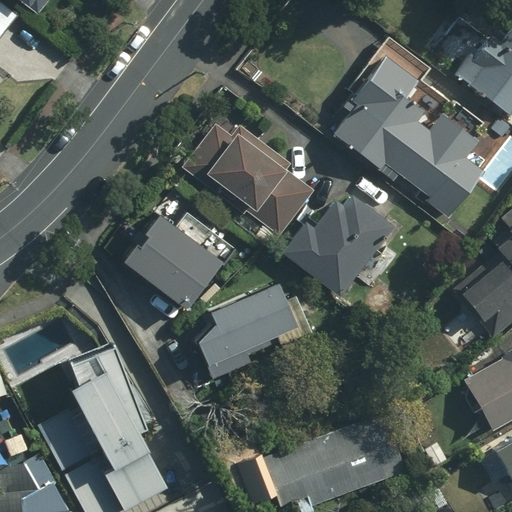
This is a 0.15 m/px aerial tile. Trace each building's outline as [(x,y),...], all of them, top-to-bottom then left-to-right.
[(27,0),(41,10),(48,0),(27,0)] [(511,26),(507,33),(497,25),(478,52),(473,48),(458,69),(472,79),(470,82),(511,112),(511,110),(511,26)] [(417,72),(387,49),(347,102),(353,106),(336,129),(394,173),(399,166),(431,191),(426,197),(446,212),(482,165),(465,152),(479,133),(443,107),(430,124),(397,99),(417,72)] [(309,192),(306,189),(311,182),(286,163),(290,158),(241,120),(232,131),(217,119),(183,163),(215,188),(223,179),(284,225),(309,192)] [(511,172),(511,136),(511,137),(488,169),(505,182),(511,172)] [(394,220),(353,188),(345,198),(338,192),(315,221),(308,215),(283,246),(340,289),(394,220)] [(126,258),(188,302),(222,255),(232,262),(244,245),(186,203),(174,219),(158,208),(148,222),(150,224),(126,258)] [(511,223),(495,237),(502,246),(455,285),(495,333),(511,319),(511,223)] [(212,303),(221,324),(199,334),(210,357),(300,317),(280,273),(212,303)] [(72,377),(82,398),(41,418),(86,511),(101,511),(169,480),(140,419),(151,414),(114,337),(72,357),(79,373),(72,377)] [(511,415),(511,348),(467,375),(496,425),(511,415)] [(283,499),(309,490),(312,499),(403,465),(399,456),(402,455),(384,409),(266,454),(283,499)] [(511,431),(500,438),(511,461),(511,431)] [(261,447),(233,459),(249,497),(277,485),(261,447)]
